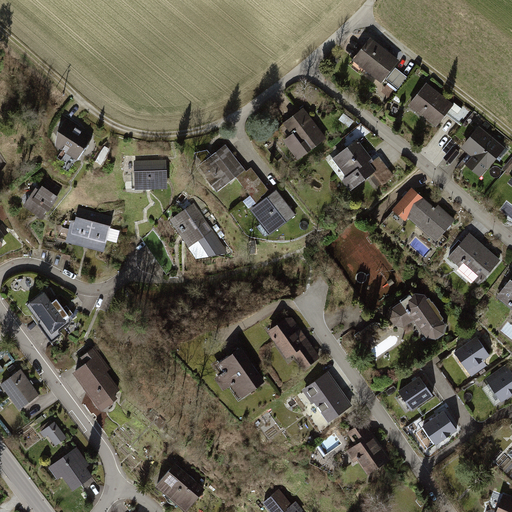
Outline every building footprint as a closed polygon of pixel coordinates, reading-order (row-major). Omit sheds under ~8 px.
[(371,39),(353,61),(366,71),(368,68),(385,81),(400,62),(371,39)] [(388,82),(398,89),(405,80),(395,72),(388,82)] [(412,104),(424,113),(422,115),(437,127),(454,105),(427,85),(412,104)] [(396,92),(388,86),(384,91),(391,97),(396,92)] [(467,112),(459,105),(451,115),(459,122),(467,112)] [(304,109),(285,124),(293,134),(281,143),(298,164),(329,139),(304,109)] [(64,126),(59,148),(79,161),(94,137),(68,120),(64,126)] [(480,126),(462,148),(473,156),(466,165),(482,177),(506,147),(480,126)] [(357,140),(333,160),(347,178),(367,162),(370,165),(374,161),(357,140)] [(108,142),(107,142),(105,144),(103,146),(95,161),(94,163),(94,165),(94,167),(95,170),(97,169),(100,168),(101,166),(102,164),(109,149),(110,146),(110,144),(110,143),(109,142),(108,142)] [(203,163),(198,167),(217,192),(246,170),(226,145),(212,156),(208,150),(195,153),(203,163)] [(459,154),(453,149),(445,158),(451,164),(459,154)] [(367,162),(347,178),(342,182),(351,192),(376,172),(379,176),(388,168),(380,157),(374,161),(370,165),(367,162)] [(136,161),(137,188),(168,187),(167,160),(136,161)] [(260,180),(251,168),(238,179),(247,190),(260,180)] [(37,189),(26,206),(44,217),(62,188),(48,180),(41,192),(37,189)] [(269,191),(260,180),(247,190),(256,201),(269,191)] [(276,190),(251,210),(272,236),(297,216),(276,190)] [(412,191),(394,211),(405,220),(408,217),(422,230),(425,227),(439,239),(455,221),(440,209),(437,213),(435,211),(436,209),(434,207),(432,209),(412,191)] [(194,204),(173,219),(191,246),(189,247),(197,259),(228,253),(194,204)] [(58,237),(58,239),(61,240),(68,242),(87,247),(96,213),(80,208),(74,231),(61,227),(58,237)] [(97,213),(88,247),(104,251),(113,217),(97,213)] [(470,234),(450,257),(461,266),(459,269),(474,283),(476,280),(481,284),(500,261),(470,234)] [(511,278),(499,296),(510,304),(509,305),(511,308),(511,307),(511,278)] [(44,292),(28,304),(51,336),(70,323),(69,321),(75,316),(70,309),(66,312),(56,299),(52,302),(44,292)] [(391,312),(390,320),(395,327),(401,328),(403,328),(414,321),(427,339),(437,341),(445,334),(447,325),(426,296),(414,294),(391,312)] [(286,321),(269,333),(280,348),(285,349),(290,356),(294,353),(305,369),(319,359),(308,344),(305,346),(300,339),(301,334),(293,321),(286,321)] [(488,356),(477,340),(458,352),(457,353),(468,369),(478,363),(488,356)] [(87,362),(76,370),(100,403),(108,397),(111,401),(116,398),(113,393),(118,389),(105,371),(108,369),(103,361),(106,359),(99,349),(96,352),(93,348),(83,356),(87,362)] [(241,350),(220,364),(226,373),(217,379),(224,390),(235,383),(244,396),(263,382),(241,350)] [(20,370),(2,383),(20,408),(38,394),(20,370)] [(511,394),(511,374),(510,371),(490,385),(494,390),(502,401),(511,394)] [(329,376),(305,392),(312,402),(314,401),(329,422),(345,411),(331,391),(337,387),(329,376)] [(431,395),(419,379),(400,393),(412,409),(431,395)] [(455,430),(443,413),(424,427),(436,443),(455,430)] [(356,428),(349,433),(358,446),(355,448),(362,458),(359,459),(369,473),(388,461),(372,436),(370,438),(355,416),(350,419),(356,428)] [(54,422),(42,432),(45,436),(49,433),(58,427),(54,422)] [(58,427),(49,433),(56,444),(65,437),(58,427)] [(480,453),(473,446),(466,452),(474,460),(480,453)] [(77,448),(53,465),(60,476),(63,474),(73,489),(92,475),(81,461),(85,459),(77,448)] [(490,464),(482,455),(476,461),(484,470),(490,464)] [(176,465),(159,485),(186,510),(190,505),(204,489),(176,465)] [(280,488),(264,501),(273,511),(301,511),(304,510),(296,500),(292,504),(280,488)] [(511,511),(511,499),(505,496),(498,511),(496,511),(491,510),(487,511),(511,511)]
